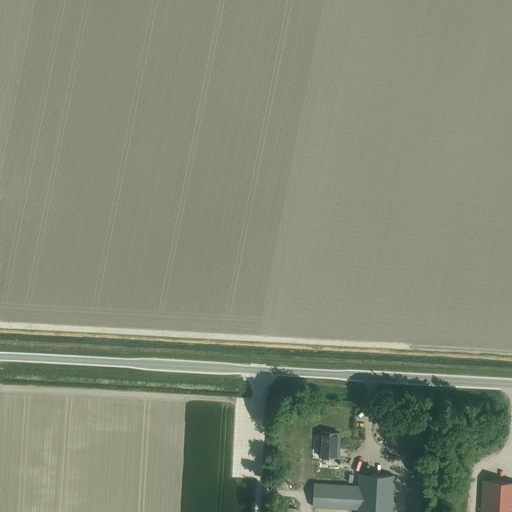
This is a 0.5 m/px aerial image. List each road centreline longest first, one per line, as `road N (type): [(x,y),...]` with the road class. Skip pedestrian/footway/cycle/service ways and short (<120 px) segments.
road 1 (unclassified): [(0,357),(511,385)]
road 2 (unknown): [(258,511),(267,371)]
